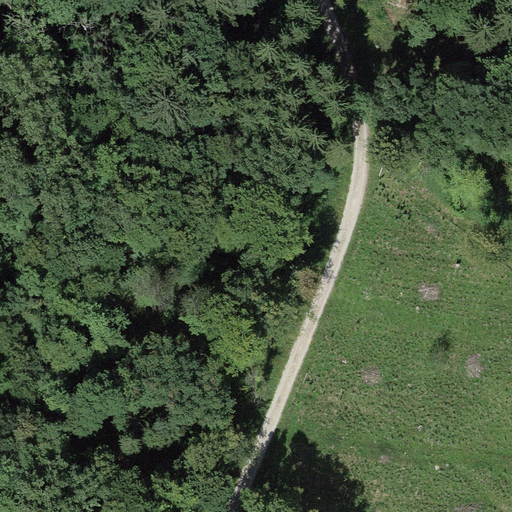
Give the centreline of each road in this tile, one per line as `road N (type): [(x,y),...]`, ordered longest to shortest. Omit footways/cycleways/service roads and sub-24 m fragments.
road 1 (track): [(226,511),(343,257),(363,163),(356,80),(325,0)]
road 2 (track): [(511,77),(436,36),(408,0)]
